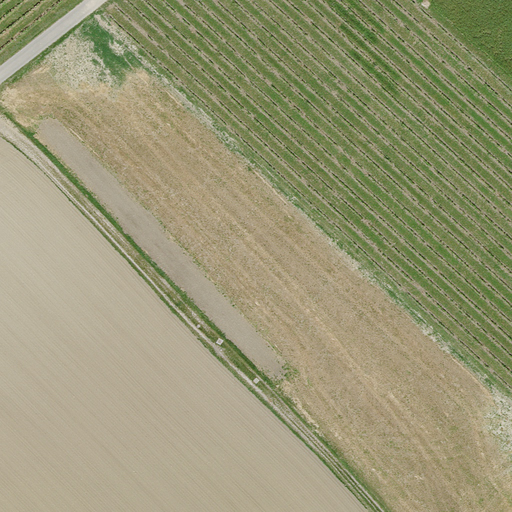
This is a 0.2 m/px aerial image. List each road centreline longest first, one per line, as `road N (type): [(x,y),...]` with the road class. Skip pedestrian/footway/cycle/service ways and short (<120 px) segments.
road 1 (track): [(0,121),(379,511)]
road 2 (unclassified): [(0,76),(97,0)]
